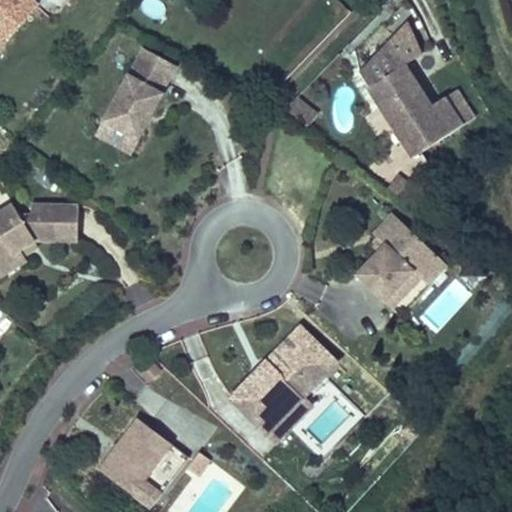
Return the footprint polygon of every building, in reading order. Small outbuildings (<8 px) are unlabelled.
[(0,0),(0,37),(7,43),(39,6),(31,0),(0,0)] [(420,52),(406,22),(384,45),(398,66),(402,63),(420,52)] [(358,72),(367,86),(398,66),(384,45),(358,72)] [(136,140),(174,66),(140,49),(102,123),(136,140)] [(398,66),(367,86),(413,156),(461,125),(442,97),(429,105),(402,63),(398,66)] [(455,89),(442,97),(461,125),(473,117),(455,89)] [(318,117),(296,97),(286,108),(308,128),(318,117)] [(128,154),(136,140),(102,123),(95,136),(128,154)] [(75,240),(76,207),(29,206),(29,212),(15,212),(9,203),(0,208),(0,268),(14,259),(10,254),(32,240),(75,240)] [(383,304),(412,273),(431,252),(391,215),(372,235),(376,239),(383,245),(376,253),(354,276),(383,304)] [(369,246),(376,253),(383,245),(376,239),(369,246)] [(21,255),(36,246),(32,240),(10,254),(14,259),(0,268),(0,275),(24,260),(21,255)] [(412,273),(425,285),(444,265),(431,252),(412,273)] [(312,407),(303,398),(336,364),(299,329),(265,365),(268,368),(256,381),(253,377),(232,399),(277,443),(312,407)] [(158,373),(149,362),(137,371),(147,383),(158,373)] [(253,377),(256,381),(268,368),(265,365),(253,377)] [(145,511),(147,511),(186,462),(135,423),(96,473),(145,511)] [(197,478),(209,462),(198,454),(186,469),(197,478)]
